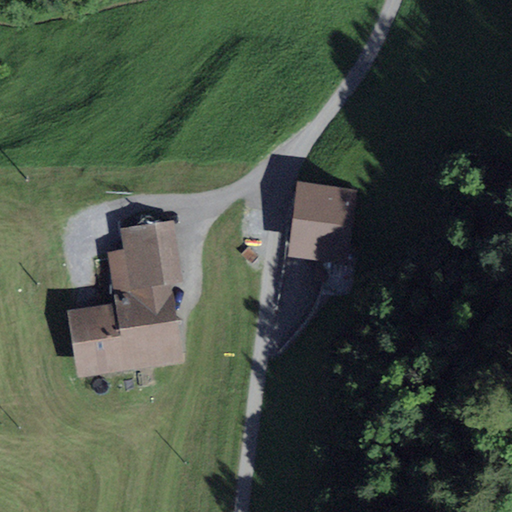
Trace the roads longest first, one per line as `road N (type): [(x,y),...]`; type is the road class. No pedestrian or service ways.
road 1 (unclassified): [(394,0),(285,182),(240,511)]
road 2 (unclassified): [(392,511),(452,375),(511,291)]
